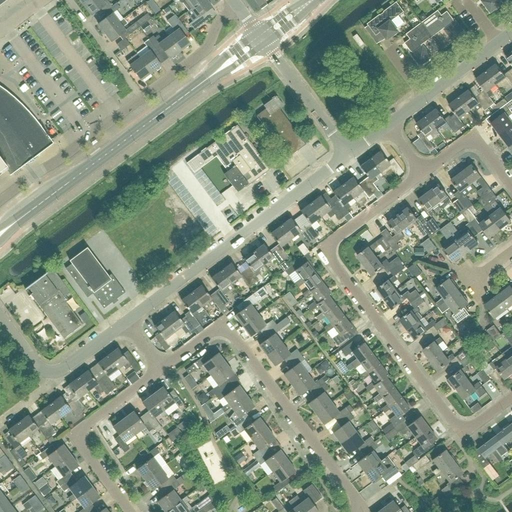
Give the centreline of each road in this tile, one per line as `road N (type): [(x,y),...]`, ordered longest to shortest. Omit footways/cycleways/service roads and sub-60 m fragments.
road 1 (residential): [(421,173),(323,250),(458,430),(511,398)]
road 2 (tertiary): [(0,234),(262,40)]
road 3 (residential): [(157,368),(222,324),(359,511)]
road 4 (residential): [(0,199),(206,51),(217,22),(236,6)]
road 5 (unclassified): [(127,320),(348,154)]
road 6 (residential): [(128,511),(83,449),(84,431),(157,368)]
road 7 (unclassified): [(348,154),(262,40)]
road 8 (residential): [(511,190),(473,141),(421,173)]
